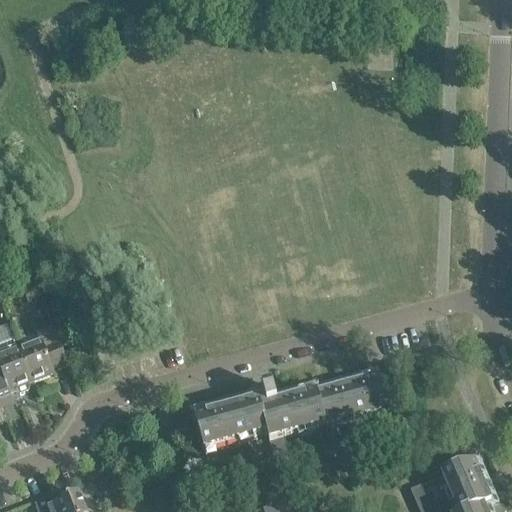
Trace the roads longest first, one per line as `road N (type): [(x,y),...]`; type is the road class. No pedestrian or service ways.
road 1 (residential): [(0,474),(66,445),(100,407),(124,395),(483,305)]
road 2 (residential): [(483,305),(499,0)]
